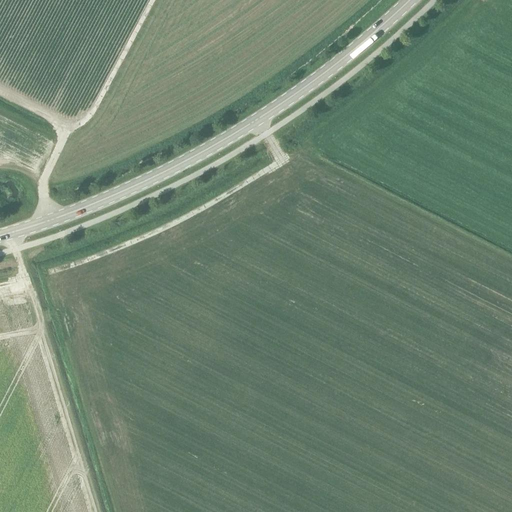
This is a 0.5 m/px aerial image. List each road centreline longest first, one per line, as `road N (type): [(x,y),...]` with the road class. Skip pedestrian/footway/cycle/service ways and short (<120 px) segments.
road 1 (secondary): [(0,237),(133,188),(203,152),(334,66),(411,0)]
road 2 (unknown): [(71,124),(98,108),(155,0)]
